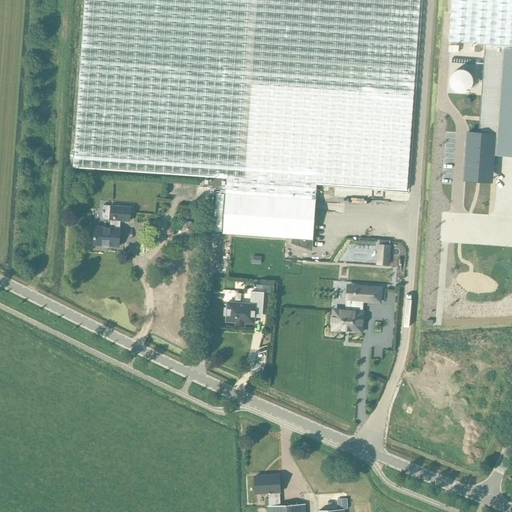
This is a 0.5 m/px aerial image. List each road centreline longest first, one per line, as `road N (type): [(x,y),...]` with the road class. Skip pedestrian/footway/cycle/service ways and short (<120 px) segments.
road 1 (tertiary): [(486,498),(221,391),(0,281)]
road 2 (unknown): [(193,377),(218,236)]
